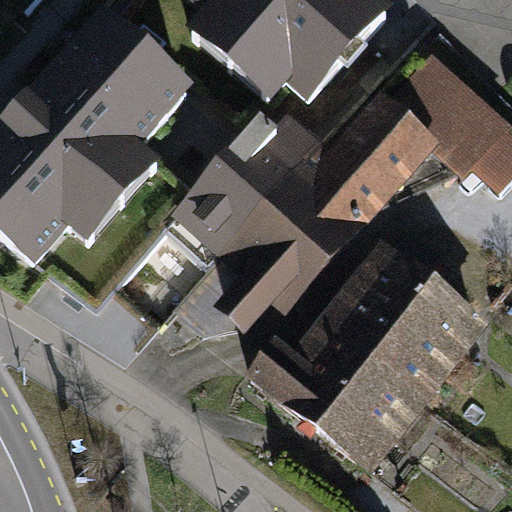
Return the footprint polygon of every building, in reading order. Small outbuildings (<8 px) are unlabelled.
[(390,12),(377,0),(193,0),(215,20),(195,41),(268,107),(289,84),(308,101),(390,12)] [(20,108),(0,130),(0,247),(28,273),(67,230),(88,249),(160,169),(140,151),(194,90),(106,12),(20,108)] [(325,169),(313,159),(224,263),(247,283),(225,309),(253,333),(280,302),(295,315),(441,145),(471,170),(507,128),(435,66),(384,124),(372,114),(325,169)] [(179,225),(224,263),(313,159),(268,121),(179,225)] [(371,261),(318,329),(425,413),(477,347),(415,299),(438,270),(399,239),(378,266),(371,261)] [(425,413),(318,329),(294,358),(280,347),(253,382),(374,477),(425,413)]
